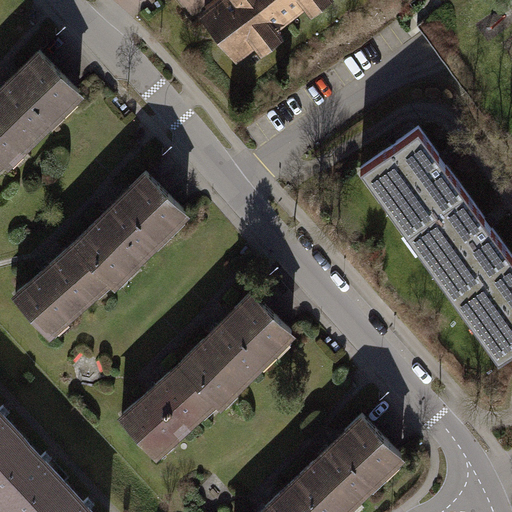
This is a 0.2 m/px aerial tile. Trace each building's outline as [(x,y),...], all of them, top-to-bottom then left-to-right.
[(232,65),(316,0),(215,0),(195,17),(232,65)] [(43,56),(0,95),(0,139),(13,154),(79,95),(43,56)] [(400,227),(456,187),(410,123),(354,163),(400,227)] [(0,139),(0,165),(13,154),(0,139)] [(149,171),(80,234),(121,279),(190,215),(149,171)] [(446,291),(502,251),(456,187),(400,227),(446,291)] [(80,234),(12,298),(53,342),(121,279),(80,234)] [(493,355),(511,340),(511,264),(502,251),(446,291),(493,355)] [(293,330),(247,282),(181,346),(226,393),(293,330)] [(226,393),(181,346),(114,410),(159,457),(226,393)] [(341,511),(405,453),(360,406),(294,471),(333,511),(341,511)] [(0,455),(23,434),(0,409),(0,455)] [(0,455),(0,506),(5,511),(32,511),(66,481),(23,434),(0,455)] [(333,511),(294,471),(252,511),(333,511)] [(32,511),(93,511),(66,481),(32,511)]
